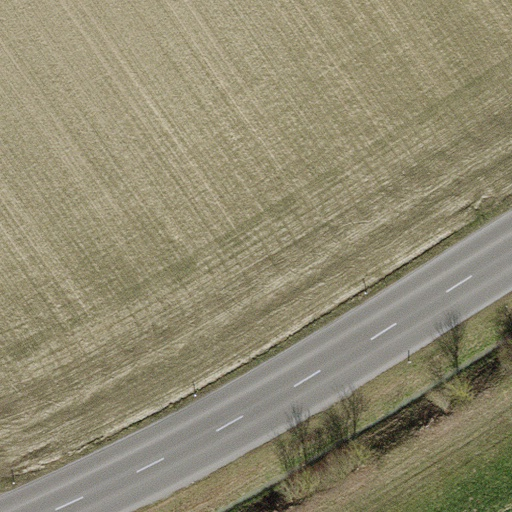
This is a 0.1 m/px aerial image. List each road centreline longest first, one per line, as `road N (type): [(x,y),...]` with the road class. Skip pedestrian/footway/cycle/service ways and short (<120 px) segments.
road 1 (secondary): [(40,511),(296,383),(511,247)]
road 2 (track): [(334,511),(511,416)]
